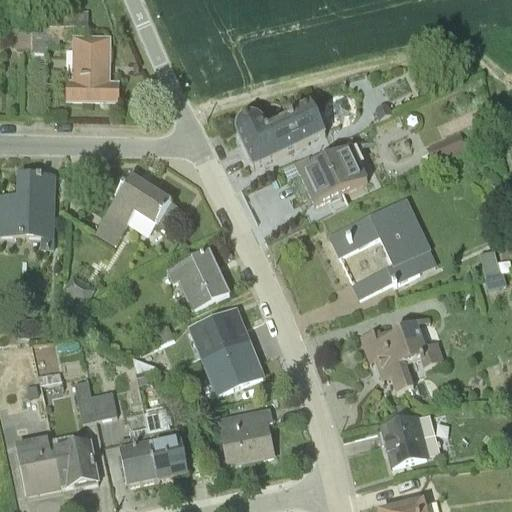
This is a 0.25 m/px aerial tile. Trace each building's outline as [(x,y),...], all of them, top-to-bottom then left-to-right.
[(48,15),(47,33),(81,34),(88,34),(88,16),(48,15)] [(107,89),(108,45),(81,44),(81,34),(47,33),(11,32),(11,53),(30,53),(30,59),(47,59),(47,50),(59,51),(59,45),(72,44),(71,86),(67,86),(67,107),(117,107),(117,90),(107,89)] [(236,140),(253,173),(324,139),(310,108),(288,119),(286,117),(263,127),(260,124),(257,122),(252,120),(248,120),(242,122),(239,125),(236,129),(235,134),(236,140)] [(378,126),(392,120),(388,112),(386,110),(383,109),(380,110),(377,112),(375,115),(375,118),(378,126)] [(458,135),(425,152),(432,166),(465,149),(458,135)] [(293,168),(313,211),(367,185),(359,168),(364,166),(357,150),(352,153),(351,152),(307,173),(302,164),(293,168)] [(50,253),(53,180),(20,179),(20,200),(0,200),(0,240),(40,243),(40,252),(50,253)] [(129,181),(94,236),(113,248),(133,218),(154,231),(155,230),(168,239),(183,216),(129,181)] [(430,253),(406,203),(328,241),(338,260),(377,241),(392,269),(352,289),(358,302),(393,285),(395,288),(436,268),(429,254),(430,253)] [(493,252),(478,255),(484,278),(498,274),(499,275),(511,272),(509,261),(497,264),(493,252)] [(177,286),(191,316),(228,299),(208,255),(165,275),(172,289),(177,286)] [(505,286),(502,275),(483,280),(486,291),(505,286)] [(94,292),(72,278),(63,293),(69,297),(66,303),(75,308),(78,302),(84,306),(94,292)] [(187,333),(201,367),(248,346),(234,313),(187,333)] [(372,335),(359,340),(369,367),(374,365),(381,385),(389,382),(394,397),(413,390),(405,368),(419,363),(422,372),(443,364),(437,346),(425,350),(418,331),(430,326),(428,322),(391,335),(392,338),(375,345),(372,335)] [(153,352),(173,343),(167,330),(147,339),(153,352)] [(62,348),(80,348),(78,337),(62,338),(62,348)] [(201,367),(214,399),(261,380),(248,346),(201,367)] [(153,370),(133,362),(138,389),(157,384),(153,370)] [(55,374),(37,377),(43,406),(51,405),(50,398),(59,397),(55,374)] [(81,425),(95,422),(91,399),(87,383),(84,383),(84,380),(76,382),(77,385),(73,386),(81,425)] [(111,395),(91,399),(95,422),(116,418),(111,395)] [(272,459),(265,427),(272,425),(269,411),(217,423),(226,469),(272,459)] [(147,430),(148,438),(169,433),(168,428),(171,427),(169,419),(166,420),(165,413),(144,417),(147,430)] [(381,432),(391,471),(440,458),(429,419),(381,432)] [(148,438),(147,430),(127,434),(129,442),(148,438)] [(185,477),(175,432),(169,433),(148,438),(157,483),(185,477)] [(52,439),(55,453),(63,492),(97,485),(88,442),(74,445),(72,435),(52,439)] [(157,483),(148,438),(129,442),(118,444),(127,489),(157,483)] [(62,492),(63,492),(55,453),(50,454),(47,439),(15,446),(25,497),(61,489),(62,492)] [(423,511),(420,500),(404,504),(405,508),(390,511),(423,511)]
